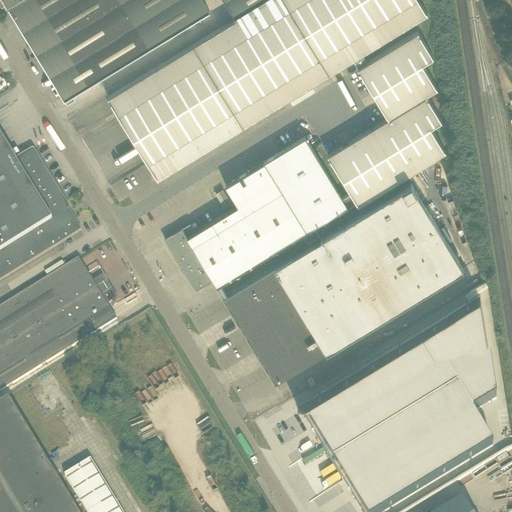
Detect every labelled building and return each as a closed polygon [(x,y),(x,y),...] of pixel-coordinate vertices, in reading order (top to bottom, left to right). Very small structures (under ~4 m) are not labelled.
[(19,0),(8,7),(9,8),(67,103),(75,98),(74,97),(76,96),(75,93),(81,89),(96,79),(209,9),(202,0),(19,0)] [(158,177),(205,148),(359,54),(427,13),(419,0),(265,0),(235,18),(235,17),(108,96),(149,163),(158,177)] [(265,0),(224,0),(235,17),(235,18),(265,0)] [(328,154),(333,163),(358,204),(438,155),(445,151),(430,126),(441,119),(426,94),(437,87),(422,62),(433,56),(417,30),(358,67),(388,117),(328,154)] [(217,286),(287,243),(308,230),(314,226),(347,206),(320,160),(305,136),(270,157),(242,175),(225,184),(238,205),(187,236),(182,227),(165,238),(196,289),(213,279),(217,286)] [(69,208),(34,151),(34,150),(33,150),(32,150),(14,161),(0,138),(0,281),(61,244),(82,231),(69,210),(70,209),(70,208),(69,208)] [(287,243),(293,253),(274,265),(326,350),(463,267),(411,182),(320,237),(314,226),(308,230),(287,243)] [(0,392),(117,320),(107,305),(118,299),(103,276),(93,282),(79,259),(0,308),(0,392)] [(274,265),(224,296),(223,296),(275,382),(326,350),(274,265)] [(473,414),(496,400),(480,295),(480,294),(314,395),(297,406),(361,511),(386,511),(493,447),(473,414)] [(75,511),(8,401),(0,405),(0,511),(75,511)] [(121,511),(90,461),(64,476),(86,511),(121,511)] [(443,511),(468,511),(462,501),(443,511)]
